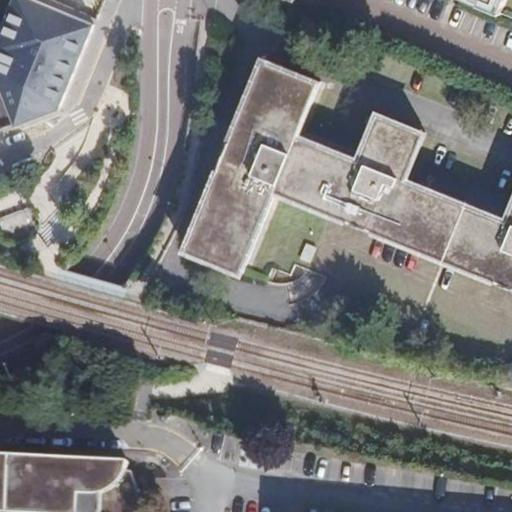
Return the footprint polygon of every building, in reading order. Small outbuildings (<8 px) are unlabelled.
[(100,21),(49,0),(18,0),(0,46),(0,71),(21,124),(63,107),(100,21)] [(508,0),(477,0),(504,12),(508,0)] [(341,216),(368,161),(306,136),(328,82),(263,56),(184,248),(240,271),(274,188),(341,216)] [(368,161),(341,216),(443,258),(465,199),(413,179),(432,135),(387,116),(368,161)] [(511,220),(465,199),(443,258),(511,286),(511,220)] [(131,458),(0,452),(0,463),(134,469),(131,461),(131,458)] [(0,511),(139,511),(141,495),(134,469),(0,463),(0,511)]
